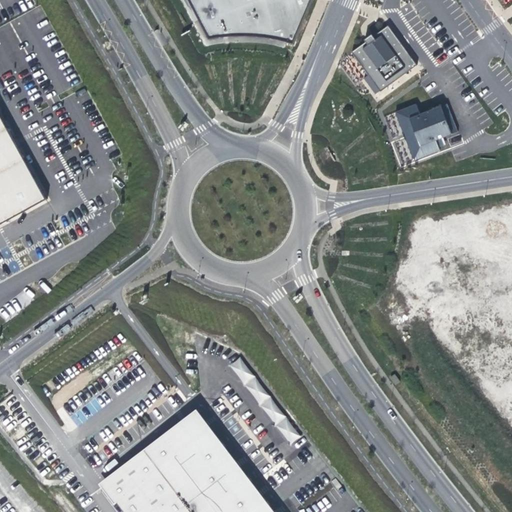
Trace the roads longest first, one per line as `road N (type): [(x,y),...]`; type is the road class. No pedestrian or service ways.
road 1 (unclassified): [(462,511),(338,341),(290,249)]
road 2 (unclassified): [(264,270),(293,323),(432,511)]
road 3 (unclassified): [(177,217),(148,259),(0,368)]
road 4 (unclassified): [(94,0),(187,173)]
road 5 (unclassified): [(229,147),(206,128),(124,0)]
road 6 (unclassified): [(511,178),(346,203)]
